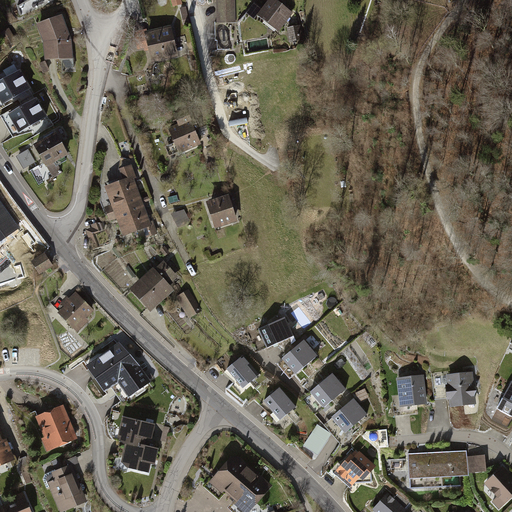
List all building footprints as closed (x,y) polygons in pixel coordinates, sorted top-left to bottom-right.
[(234,0),(216,0),(217,20),(235,20),(234,0)] [(277,0),(269,0),(259,15),(280,30),(294,12),(277,0)] [(72,36),(61,12),(36,21),(44,39),(44,58),(74,57),(72,36)] [(178,54),(171,23),(146,28),(153,60),(178,54)] [(301,26),(289,27),(290,41),(303,39),(301,26)] [(9,30),(0,35),(7,46),(16,41),(9,30)] [(20,71),(0,83),(0,100),(3,105),(30,89),(20,71)] [(36,100),(8,116),(19,134),(47,118),(36,100)] [(191,119),(168,129),(178,153),(201,143),(191,119)] [(67,153),(56,131),(34,142),(46,164),(67,153)] [(30,150),(18,157),(25,169),(37,162),(30,150)] [(296,150),(288,151),(290,166),(298,165),(296,150)] [(105,207),(108,214),(142,202),(133,177),(136,176),(132,165),(120,169),(124,179),(105,186),(112,204),(105,207)] [(229,191),(205,198),(214,227),(237,220),(229,191)] [(0,243),(19,229),(0,202),(0,243)] [(142,202),(108,214),(110,220),(118,218),(124,234),(143,227),(147,239),(159,234),(154,221),(149,223),(142,202)] [(185,207),(172,213),(178,226),(191,220),(185,207)] [(97,228),(88,231),(95,248),(103,244),(97,228)] [(52,264),(44,250),(31,259),(40,272),(52,264)] [(130,286),(149,309),(174,288),(169,282),(177,276),(164,260),(156,267),(155,265),(130,286)] [(201,310),(188,289),(177,295),(189,317),(201,310)] [(94,309),(74,290),(55,308),(76,328),(94,309)] [(442,313),(452,306),(447,298),(437,305),(442,313)] [(295,338),(287,319),(259,331),(267,349),(295,338)] [(319,354),(305,339),(283,359),(296,374),(319,354)] [(140,367),(120,344),(88,367),(107,393),(119,384),(130,398),(151,382),(140,367)] [(244,388),(259,375),(243,355),(228,368),(244,388)] [(474,371),(448,373),(450,404),(476,402),(474,371)] [(309,394),(323,410),(348,389),(334,373),(309,394)] [(427,403),(425,375),(396,378),(399,406),(427,403)] [(511,381),(497,409),(511,416),(511,381)] [(265,402),(281,420),(297,407),(281,389),(265,402)] [(332,419),(346,436),(371,416),(356,398),(332,419)] [(77,437),(62,404),(32,417),(47,450),(77,437)] [(155,422),(124,414),(117,439),(126,441),(120,463),(151,471),(158,446),(149,444),(155,422)] [(0,464),(15,458),(0,423),(0,464)] [(318,425),(304,446),(317,455),(331,434),(318,425)] [(362,480),(376,465),(360,451),(356,454),(353,451),(334,472),(349,486),(359,476),(362,480)] [(467,451),(408,453),(409,493),(463,490),(462,476),(469,476),(469,471),(487,470),(486,454),(467,454),(467,451)] [(242,511),(245,511),(271,485),(234,452),(208,480),(242,511)] [(58,511),(87,500),(71,463),(44,474),(58,511)] [(511,494),(511,473),(502,464),(484,482),(497,496),(492,500),(499,507),(511,494)] [(374,511),(407,511),(409,511),(386,491),(370,507),(374,511)] [(31,511),(23,492),(0,501),(0,511),(31,511)]
